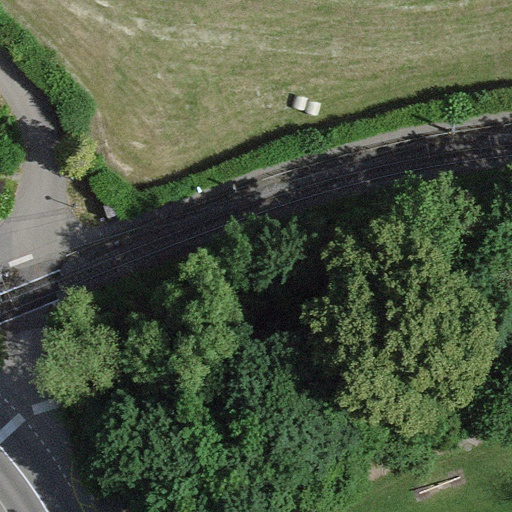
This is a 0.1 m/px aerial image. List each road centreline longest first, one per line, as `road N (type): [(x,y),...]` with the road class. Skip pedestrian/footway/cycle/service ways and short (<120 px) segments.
road 1 (residential): [(1,441),(22,379),(34,251)]
road 2 (residential): [(34,251),(41,146),(33,117),(0,69)]
